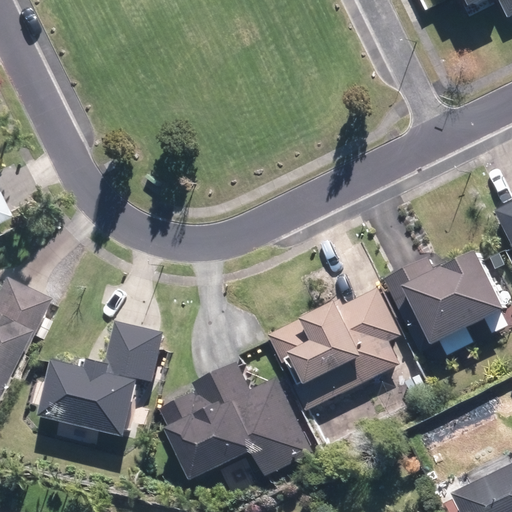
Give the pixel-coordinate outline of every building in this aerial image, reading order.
[(511,0),(495,0),(505,21),(511,17),(511,0)] [(0,223),(13,217),(0,190),(0,223)] [(438,256),(393,280),(432,354),(450,344),(452,346),(511,313),(511,288),(494,253),(449,276),(438,256)] [(26,352),(53,299),(6,275),(0,287),(0,396),(23,351),(26,352)] [(349,300),(277,335),(314,411),(410,365),(398,341),(412,335),(389,287),(355,304),(353,301),(350,303),(349,300)] [(45,340),(54,321),(44,316),(36,336),(45,340)] [(160,381),(173,332),(124,319),(114,361),(105,358),(105,362),(93,359),(92,365),(61,357),(48,413),(57,416),(142,437),(155,380),(160,381)] [(203,469),(209,481),(263,455),(272,475),(322,452),(287,376),(259,389),(246,362),(201,384),(205,391),(168,409),(198,472),(203,469)] [(427,374),(412,381),(420,399),(435,392),(427,374)] [(511,511),(511,474),(471,493),(480,511),(511,511)]
